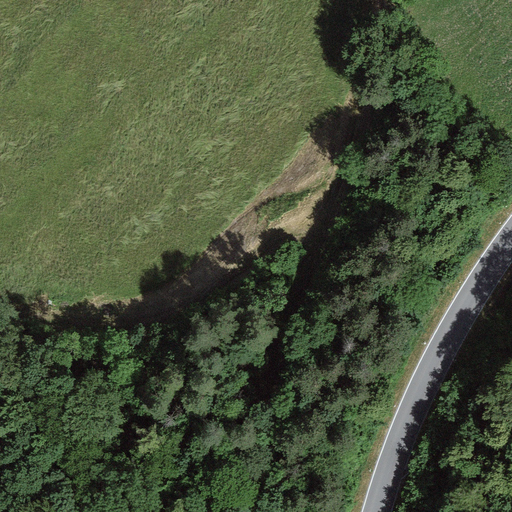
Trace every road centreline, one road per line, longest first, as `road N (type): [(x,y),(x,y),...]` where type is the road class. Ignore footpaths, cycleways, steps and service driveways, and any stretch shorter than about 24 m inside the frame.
road 1 (track): [(358,0),(266,511)]
road 2 (track): [(0,284),(162,235),(333,144)]
road 3 (tertiary): [(378,511),(479,272),(511,237)]
